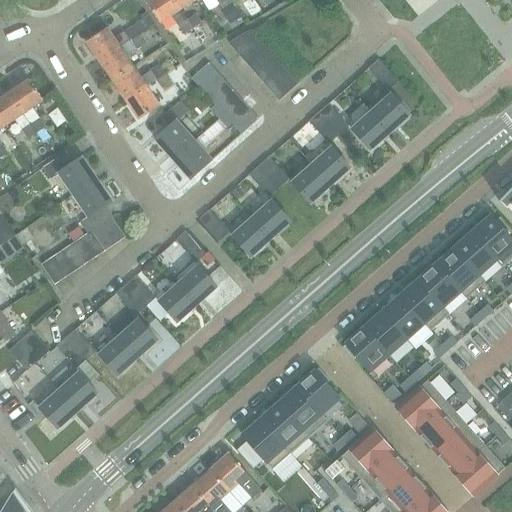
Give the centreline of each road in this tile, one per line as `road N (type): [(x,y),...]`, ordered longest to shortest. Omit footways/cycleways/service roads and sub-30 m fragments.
road 1 (secondary): [(71,510),(511,125)]
road 2 (residential): [(126,511),(221,414),(511,159)]
road 3 (residential): [(168,222),(367,48),(372,22),(355,0)]
road 4 (residential): [(168,222),(55,55),(33,36)]
